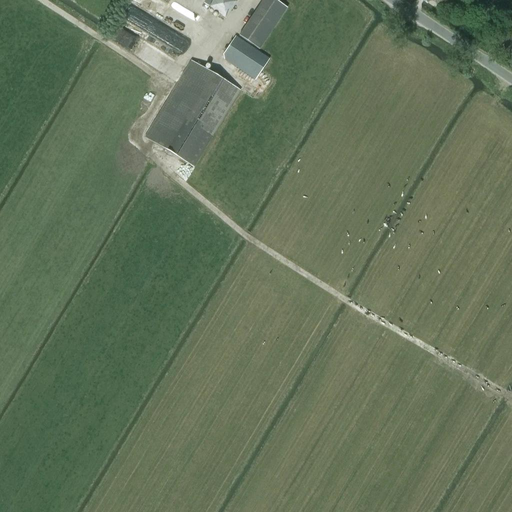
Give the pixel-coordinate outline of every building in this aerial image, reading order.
[(183,30),(189,17),(157,0),(134,0),(133,3),(183,30)] [(275,0),(263,0),(239,36),(259,50),(287,8),(275,0)] [(125,22),(176,49),(183,36),(132,9),(125,22)] [(255,80),(270,60),(235,37),(221,58),(255,80)] [(191,61),(162,108),(145,138),(194,168),(241,91),(191,61)]
